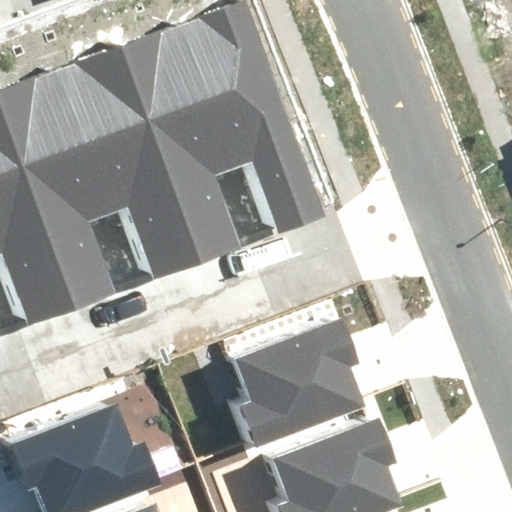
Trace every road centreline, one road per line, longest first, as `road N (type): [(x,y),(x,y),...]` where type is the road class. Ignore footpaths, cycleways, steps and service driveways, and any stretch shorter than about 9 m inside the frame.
road 1 (residential): [(0,349),(436,187)]
road 2 (residential): [(365,0),(436,187)]
road 3 (residential): [(436,187),(494,341)]
